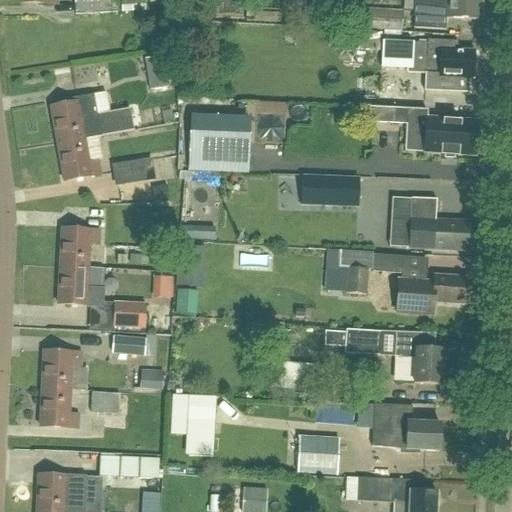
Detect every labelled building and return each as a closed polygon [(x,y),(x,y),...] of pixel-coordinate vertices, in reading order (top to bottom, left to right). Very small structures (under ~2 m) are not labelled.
[(72,0),(73,16),(116,14),(115,0),(72,0)] [(464,4),(464,2),(448,1),(448,5),(415,4),(413,31),(445,33),(445,21),(480,23),(481,5),(464,4)] [(364,30),(400,32),(401,13),(365,10),(364,30)] [(425,63),(424,94),(468,96),(469,81),(473,82),(474,53),(456,52),(457,43),(456,43),(456,44),(426,42),(425,63)] [(381,44),(380,69),(412,71),(413,45),(381,44)] [(170,57),(144,61),(150,93),(166,90),(165,82),(174,80),(170,57)] [(50,109),(57,146),(84,142),(101,139),(134,133),(130,111),(105,115),(106,121),(98,123),(94,97),(75,100),(76,105),(50,109)] [(369,110),(368,124),(407,126),(406,134),(424,135),(423,155),(440,156),(440,158),(457,159),(457,157),(475,158),(477,124),(426,120),(426,113),(407,112),(369,110)] [(232,146),(233,120),(191,118),(188,174),(248,176),(249,146),(232,146)] [(88,165),(84,142),(57,146),(63,184),(91,179),(91,178),(101,177),(98,163),(88,165)] [(113,188),(154,182),(150,161),(110,167),(113,188)] [(302,179),(301,207),(357,209),(358,181),(302,179)] [(168,204),(166,188),(152,191),(154,206),(168,204)] [(409,232),(408,250),(470,254),(472,225),(436,223),(437,202),(411,200),(409,232)] [(182,228),(181,241),(214,243),(214,230),(182,228)] [(59,269),(87,270),(88,246),(98,247),(99,233),(89,233),(61,231),(59,269)] [(170,287),(196,288),(197,248),(171,248),(170,287)] [(339,269),(345,270),(344,295),(365,296),(366,272),(371,273),(371,275),(402,277),(403,260),(373,257),(373,256),(340,253),(339,269)] [(130,257),(129,265),(139,265),(140,257),(130,257)] [(104,271),(87,270),(59,269),(57,307),(85,308),(102,309),(104,271)] [(467,308),(469,280),(434,278),(433,286),(399,283),(397,316),(432,318),(433,305),(467,308)] [(153,279),(152,298),(168,299),(168,279),(153,279)] [(195,318),(197,294),(177,292),(175,316),(195,318)] [(112,307),(112,331),(143,331),(143,307),(112,307)] [(343,349),(342,355),(377,357),(379,333),(344,331),(344,334),(324,333),(323,347),(343,349)] [(441,387),(443,353),(434,352),(434,337),(396,335),(395,359),(415,360),(414,385),(441,387)] [(143,358),(144,341),(111,338),(110,356),(143,358)] [(41,392),(69,393),(70,369),(80,369),(81,356),(71,355),(43,354),(41,392)] [(310,393),(312,367),(272,364),(270,389),(310,393)] [(68,417),(69,393),(41,392),(40,429),(67,430),(77,431),(78,417),(68,417)] [(117,416),(118,396),(90,395),(89,414),(117,416)] [(410,425),(411,410),(374,408),(372,448),(407,452),(406,452),(439,454),(440,426),(410,425)] [(187,457),(212,458),(214,412),(190,410),(187,457)] [(299,439),(297,473),(337,476),(338,457),(339,441),(319,440),(299,439)] [(98,460),(98,478),(138,479),(156,480),(156,462),(139,461),(98,460)] [(65,479),(37,478),(35,511),(81,511),(83,480),(75,479),(65,479)] [(435,511),(436,495),(412,494),(413,484),(358,481),(357,504),(409,506),(408,511),(435,511)] [(243,511),(260,511),(262,492),(245,491),(243,511)] [(142,496),(141,511),(158,511),(159,497),(142,496)]
